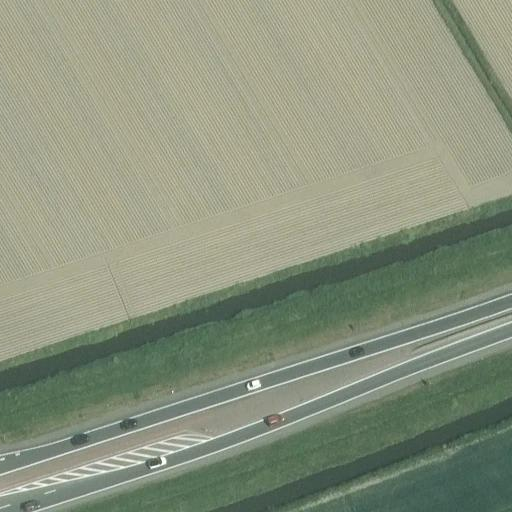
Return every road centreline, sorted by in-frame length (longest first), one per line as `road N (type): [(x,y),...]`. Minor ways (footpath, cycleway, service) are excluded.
road 1 (trunk): [(0,510),(150,468),(511,329)]
road 2 (trunk): [(511,301),(0,466)]
